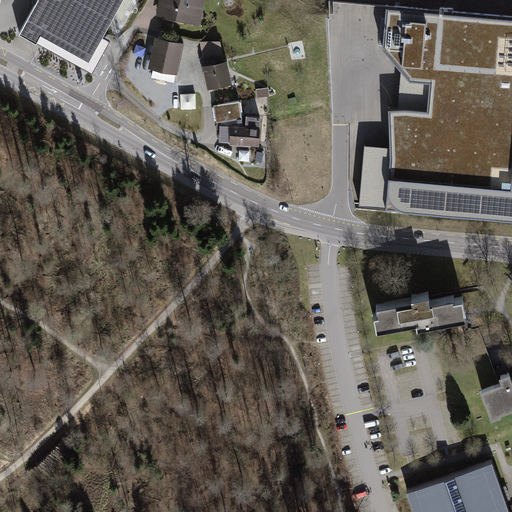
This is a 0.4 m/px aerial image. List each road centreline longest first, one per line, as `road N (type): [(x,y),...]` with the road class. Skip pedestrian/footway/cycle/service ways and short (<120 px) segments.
road 1 (secondary): [(511,248),(382,236),(292,217),(177,163),(30,78)]
road 2 (track): [(109,375),(189,291),(252,201)]
road 3 (track): [(0,479),(109,375)]
